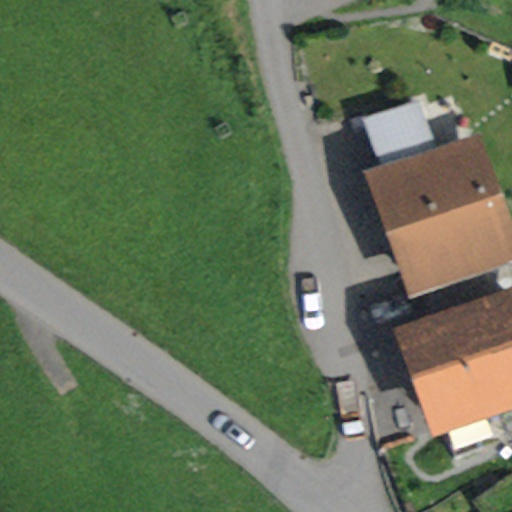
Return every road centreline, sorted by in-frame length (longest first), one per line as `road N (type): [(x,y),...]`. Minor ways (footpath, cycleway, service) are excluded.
road 1 (track): [(330,501),(355,467),(355,418),(265,0)]
road 2 (tertiary): [(0,274),(267,453),(339,511)]
